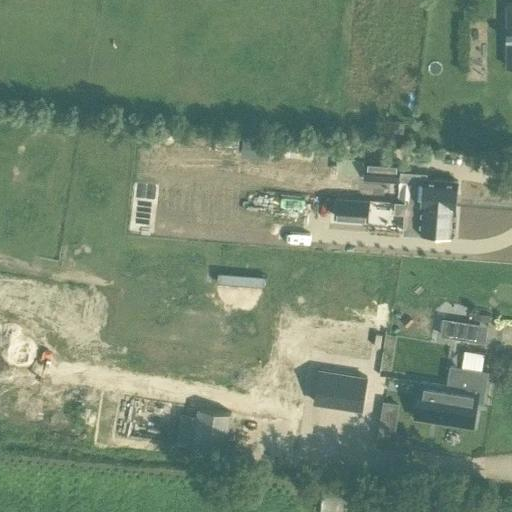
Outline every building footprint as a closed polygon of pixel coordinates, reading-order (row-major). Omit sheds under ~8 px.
[(373,0),(358,0),(355,34),(386,38),(388,23),(403,25),(402,31),(441,35),(444,9),(382,2),(382,1),(373,0)] [(403,131),(404,121),(394,120),(393,130),(403,131)] [(371,155),(369,178),(407,181),(407,180),(414,180),(412,201),(463,206),(466,179),(433,177),(433,173),(408,171),(409,158),(371,155)] [(342,196),(340,217),(376,220),(377,199),(342,196)] [(461,232),(463,206),(412,201),(402,201),(401,212),(411,213),(409,233),(428,235),(429,230),(461,232)] [(26,275),(19,349),(63,353),(62,355),(85,357),(89,315),(97,316),(100,282),(74,280),(74,279),(26,275)] [(112,361),(115,285),(100,284),(96,360),(112,361)] [(133,288),(121,363),(135,366),(147,291),(133,288)] [(490,320),(491,314),(475,312),(474,317),(490,320)] [(469,339),(471,323),(460,321),(457,337),(469,339)] [(155,359),(171,360),(172,334),(156,333),(155,359)] [(473,425),(477,400),(483,401),(488,371),(452,365),(449,384),(421,380),(415,415),(439,419),(473,425)] [(367,375),(320,367),(315,398),(362,407),(367,375)] [(385,402),(383,414),(399,416),(401,404),(385,402)] [(199,409),(193,456),(227,461),(234,413),(199,409)]
